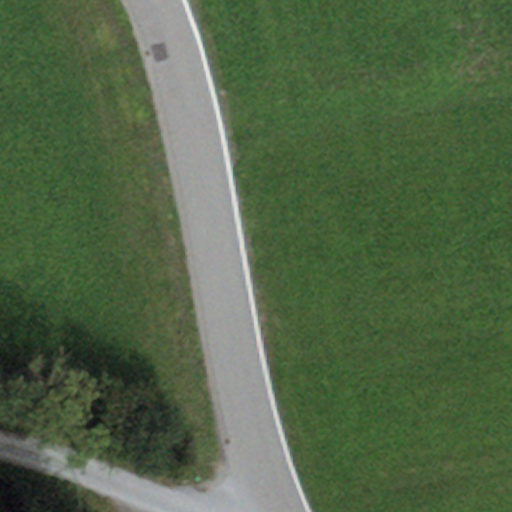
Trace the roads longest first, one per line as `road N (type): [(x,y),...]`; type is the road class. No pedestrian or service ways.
road 1 (unclassified): [(270,511),(176,48),(151,0)]
road 2 (track): [(222,511),(0,416)]
